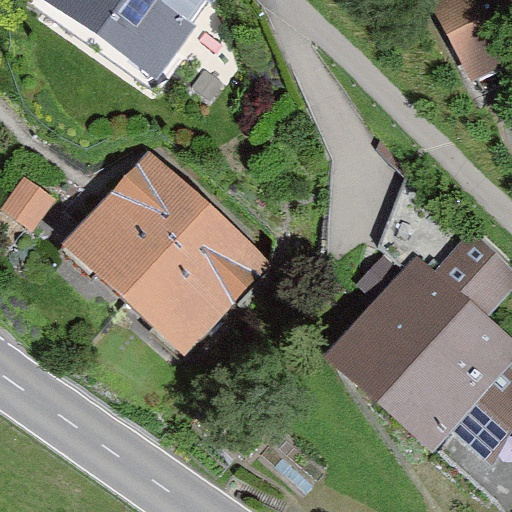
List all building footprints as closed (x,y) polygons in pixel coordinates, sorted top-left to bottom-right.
[(49,0),(49,2),(111,45),(118,35),(162,65),(207,0),(49,0)] [(437,0),(435,1),(481,96),(511,81),(511,74),(504,59),(511,55),(511,21),(501,0),(437,0)] [(380,248),(414,278),(347,356),(438,433),(448,420),(487,455),(511,413),(511,371),(505,355),(472,328),(511,281),(511,278),(410,166),(380,248)] [(84,247),(134,292),(201,220),(151,173),(84,247)] [(253,267),(201,220),(134,292),(186,338),(253,267)]
